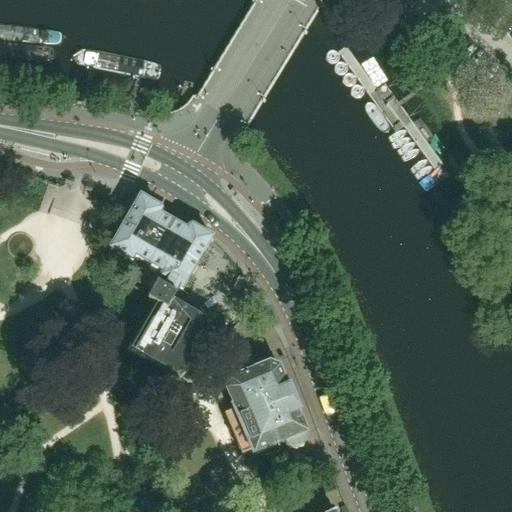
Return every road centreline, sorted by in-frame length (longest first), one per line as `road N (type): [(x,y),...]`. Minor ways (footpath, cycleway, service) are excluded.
road 1 (secondary): [(371,511),(284,289),(234,224),(179,178)]
road 2 (residential): [(179,178),(288,0)]
road 3 (secondary): [(179,178),(109,149),(0,127)]
